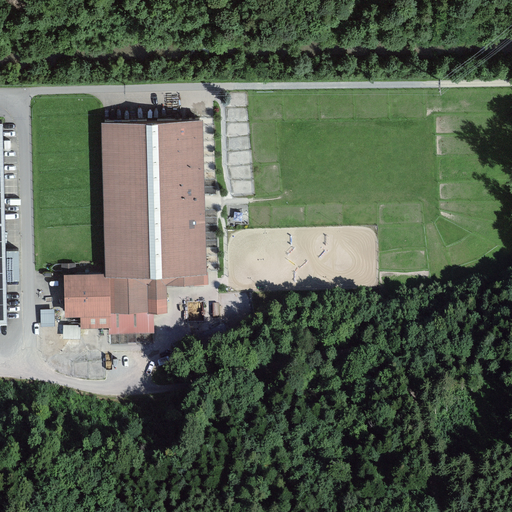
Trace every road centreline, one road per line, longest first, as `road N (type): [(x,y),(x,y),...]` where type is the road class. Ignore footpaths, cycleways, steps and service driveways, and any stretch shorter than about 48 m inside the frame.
road 1 (track): [(0,370),(26,369),(91,391),(171,393),(279,363),(344,353),(371,359),(408,400),(436,511)]
road 2 (track): [(511,83),(121,90)]
road 3 (unclassified): [(121,90),(0,94)]
